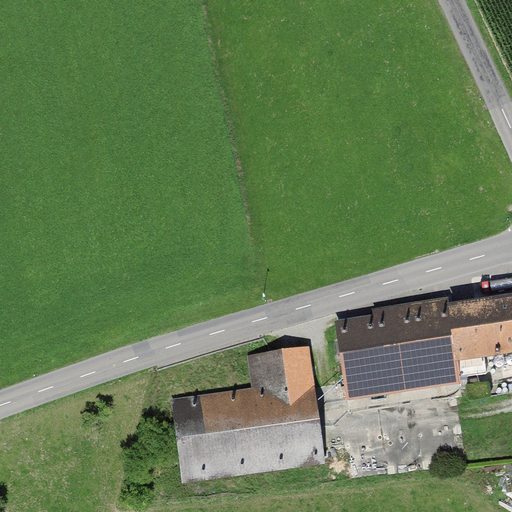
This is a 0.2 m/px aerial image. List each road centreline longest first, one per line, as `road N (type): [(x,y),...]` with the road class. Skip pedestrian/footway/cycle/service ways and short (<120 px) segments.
road 1 (tertiary): [(0,406),(511,249)]
road 2 (tertiary): [(452,0),(511,128)]
